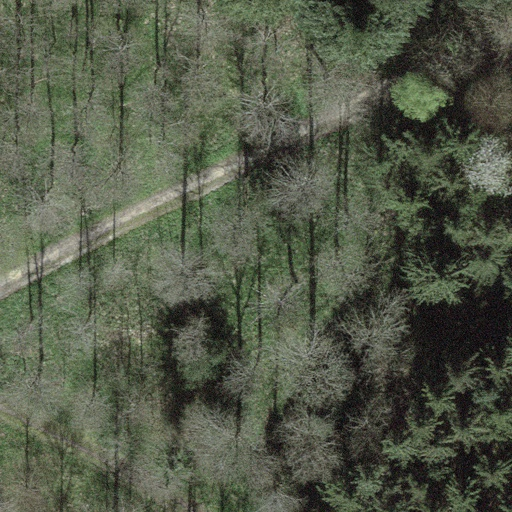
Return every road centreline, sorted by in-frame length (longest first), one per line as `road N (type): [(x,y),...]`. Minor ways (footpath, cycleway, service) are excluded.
road 1 (track): [(0,290),(511,33)]
road 2 (track): [(0,406),(99,450),(201,511)]
